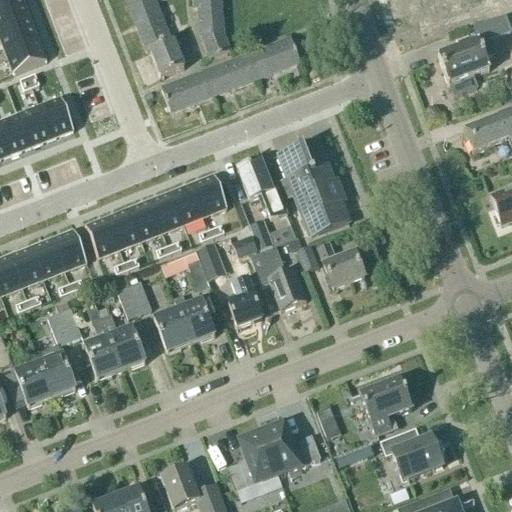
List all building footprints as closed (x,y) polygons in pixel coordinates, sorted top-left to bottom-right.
[(20,0),(0,0),(0,9),(21,1),(20,0)] [(154,4),(152,0),(124,0),(129,13),(154,4)] [(191,0),(193,13),(197,12),(200,41),(201,41),(209,64),(229,56),(223,39),(219,0),(191,0)] [(455,0),(418,0),(422,11),(455,0)] [(462,22),(455,0),(422,11),(428,32),(462,22)] [(21,1),(0,9),(0,33),(29,23),(21,1)] [(154,4),(129,13),(146,57),(150,55),(170,47),(170,46),(154,4)] [(485,43),(437,61),(448,90),(449,89),(453,101),(476,92),(472,81),(488,75),(484,63),(493,60),(487,44),(511,35),(505,19),(479,28),(485,43)] [(29,23),(0,33),(0,46),(4,57),(37,44),(29,23)] [(246,58),(256,84),(300,67),(290,41),(246,58)] [(37,44),(4,57),(12,79),(46,66),(37,44)] [(150,55),(160,82),(182,73),(172,46),(170,47),(150,55)] [(213,101),(256,84),(246,58),(203,75),(213,101)] [(170,117),(213,101),(203,75),(160,92),(170,117)] [(34,79),(26,82),(31,93),(38,90),(34,79)] [(26,82),(19,85),(23,96),(31,93),(26,82)] [(60,103),(38,111),(51,145),(73,136),(60,103)] [(38,111),(16,120),(29,153),(51,145),(38,111)] [(511,116),(463,135),(473,158),(509,144),(511,153),(511,116)] [(16,120),(0,126),(0,140),(8,161),(29,153),(16,120)] [(0,140),(0,164),(8,161),(0,140)] [(318,156),(315,149),(304,153),(303,149),(277,159),(287,184),(279,186),(286,204),(294,201),(307,238),(327,230),(328,235),(348,227),(341,207),(344,206),(336,184),(332,185),(321,155),(318,156)] [(271,195),(260,166),(237,174),(249,205),(260,201),(269,224),(285,218),(276,193),(271,195)] [(226,214),(213,180),(191,189),(204,222),(226,214)] [(191,189),(170,197),(183,231),(204,222),(191,189)] [(511,193),(489,202),(500,230),(511,225),(511,193)] [(183,231),(170,197),(149,206),(162,239),(183,231)] [(162,239),(149,206),(127,214),(140,247),(162,239)] [(127,214),(106,222),(119,256),(140,247),(127,214)] [(97,264),(119,256),(106,222),(84,231),(97,264)] [(258,256),(272,250),(263,226),(248,231),(258,256)] [(220,231),(209,235),(212,243),(223,238),(220,231)] [(73,235),(51,244),(64,277),(86,269),(73,235)] [(209,235),(198,239),(201,247),(212,243),(209,235)] [(238,264),(256,257),(250,243),(232,250),(238,264)] [(51,244),(29,252),(42,285),(64,277),(51,244)] [(178,247),(166,251),(169,259),(181,255),(178,247)] [(201,269),(218,263),(213,250),(196,257),(201,269)] [(334,265),(328,250),(317,254),(323,269),(323,270),(333,295),(364,283),(354,258),(334,265)] [(166,251),(155,256),(158,263),(169,259),(166,251)] [(304,277),(318,272),(310,251),(296,256),(304,277)] [(29,252),(8,261),(21,294),(42,285),(29,252)] [(280,279),(278,273),(283,271),(276,252),(249,261),(260,292),(270,288),(280,316),(305,306),(293,274),(280,279)] [(197,298),(209,293),(194,255),(184,259),(188,268),(186,269),(197,298)] [(8,261),(0,263),(0,301),(21,294),(8,261)] [(135,263),(124,268),(127,275),(138,271),(135,263)] [(124,268),(113,272),(116,280),(127,275),(124,268)] [(124,283),(139,320),(151,316),(136,279),(124,283)] [(127,325),(139,320),(124,283),(113,288),(127,325)] [(80,285),(69,289),(71,297),(83,293),(80,285)] [(237,332),(262,322),(247,285),(232,291),(237,304),(227,308),(237,332)] [(69,289),(57,294),(60,301),(71,297),(69,289)] [(172,305),(176,314),(190,350),(214,341),(200,305),(186,310),(182,300),(172,305)] [(37,301),(26,306),(29,313),(40,309),(37,301)] [(26,306),(15,310),(18,318),(29,313),(26,306)] [(55,310),(69,347),(81,343),(70,314),(69,314),(66,306),(55,310)] [(55,310),(44,314),(58,351),(69,347),(55,310)] [(167,359),(190,350),(176,314),(153,323),(167,359)] [(101,323),(121,377),(144,368),(130,332),(116,337),(110,320),(101,323)] [(97,386),(121,377),(101,323),(90,327),(97,345),(83,350),(97,386)] [(0,373),(11,369),(0,341),(0,373)] [(57,351),(35,359),(36,362),(35,362),(51,404),(75,395),(59,353),(57,353),(57,351)] [(28,413),(51,404),(35,362),(26,365),(28,370),(14,376),(28,413)] [(390,435),(386,424),(411,414),(406,401),(407,401),(400,383),(388,387),(389,389),(373,395),(351,403),(351,404),(359,402),(374,441),(390,435)] [(327,413),(316,417),(321,429),(332,425),(327,413)] [(283,430),(261,439),(277,481),(320,464),(311,441),(290,449),(283,430)] [(414,434),(379,448),(385,462),(391,460),(401,487),(441,472),(430,443),(419,447),(414,434)] [(234,498),(277,481),(261,439),(238,448),(246,466),(225,474),(234,498)] [(369,452),(336,465),(340,474),(373,461),(369,452)] [(181,511),(196,507),(197,511),(222,511),(215,491),(196,498),(186,473),(161,483),(171,511),(181,511)] [(114,501),(118,511),(145,511),(138,492),(114,501)] [(404,494),(390,499),(393,508),(408,503),(404,494)] [(441,511),(437,499),(403,511),(456,511),(455,508),(445,511),(441,511)] [(118,511),(114,501),(91,510),(91,511),(118,511)]
